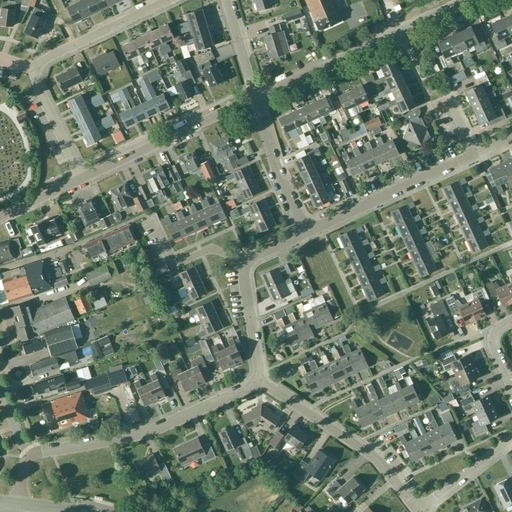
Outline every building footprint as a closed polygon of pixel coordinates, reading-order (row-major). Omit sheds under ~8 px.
[(100,11),(94,0),(82,0),(80,1),(87,17),(100,11)] [(112,5),(110,0),(94,0),(100,11),(112,5)] [(252,0),(253,1),(254,1),(257,10),(272,6),(269,0),(252,0)] [(305,0),(319,31),(343,20),(333,0),(305,0)] [(0,24),(12,26),(14,10),(15,2),(8,1),(7,9),(1,8),(0,16),(0,24)] [(87,17),(80,1),(67,7),(74,23),(87,17)] [(37,37),(45,20),(43,19),(46,13),(34,7),(31,14),(32,15),(24,31),(37,37)] [(205,21),(202,9),(186,13),(189,22),(185,23),(185,22),(177,25),(178,29),(205,21)] [(300,10),(284,15),(286,22),(302,17),(300,10)] [(509,35),(511,33),(511,13),(508,15),(509,16),(502,19),(509,35)] [(507,46),(503,38),(509,35),(502,19),(495,22),(495,21),(491,23),(497,36),(491,39),(497,50),(507,46)] [(209,33),(205,21),(178,29),(179,34),(188,31),(187,30),(191,29),(193,38),(209,33)] [(159,28),(156,30),(167,53),(171,51),(168,44),(167,45),(165,42),(174,38),(167,24),(168,24),(167,24),(159,28)] [(269,28),(271,34),(264,36),(271,58),(289,52),(283,31),(281,31),(279,25),(269,28)] [(466,29),(460,32),(467,48),(473,45),(477,53),(487,48),(482,37),(476,39),(470,26),(466,28),(466,29)] [(152,31),(151,29),(143,33),(151,49),(159,45),(160,48),(159,49),(162,55),(167,53),(156,30),(152,31)] [(467,48),(460,32),(459,31),(455,33),(455,34),(449,37),(456,53),(462,50),(466,58),(471,56),(467,48)] [(135,37),(137,39),(133,40),(144,64),(148,62),(145,55),(144,56),(142,53),(151,49),(143,33),(135,37)] [(213,45),(209,33),(193,38),(182,41),(183,46),(191,43),(191,42),(194,41),(197,50),(213,45)] [(450,56),(456,53),(449,37),(442,40),(437,42),(443,55),(438,57),(443,68),(453,64),(450,56)] [(133,40),(129,42),(121,46),(128,60),(136,56),(138,59),(136,59),(139,65),(136,66),(140,74),(147,70),(144,64),(133,40)] [(113,52),(103,56),(102,55),(92,60),(99,75),(119,65),(113,52)] [(169,57),(172,62),(178,60),(175,54),(169,57)] [(184,100),(187,99),(187,97),(194,95),(189,85),(196,83),(184,59),(176,62),(181,73),(175,76),(178,84),(174,85),(181,100),(183,99),(184,100)] [(381,69),(385,76),(385,78),(399,71),(394,59),(380,66),(379,64),(372,68),(374,72),(381,69)] [(216,64),(211,66),(208,61),(197,66),(200,72),(203,71),(210,87),(217,83),(218,84),(222,83),(222,82),(223,81),(216,64)] [(84,70),(78,73),(76,68),(56,77),(62,90),(82,81),(83,83),(89,81),(84,70)] [(390,88),(391,89),(405,83),(399,71),(385,78),(385,76),(377,79),(379,84),(386,80),(390,88)] [(466,78),(463,71),(447,78),(450,85),(466,78)] [(467,95),(470,102),(485,95),(485,94),(482,88),(490,85),(486,75),(474,80),(477,85),(464,91),(466,96),(467,95)] [(152,99),(158,112),(169,107),(163,93),(157,96),(148,77),(143,79),(152,99)] [(141,104),(147,117),(158,112),(152,99),(143,79),(138,81),(147,101),(141,104)] [(396,101),(410,94),(405,83),(391,89),(390,88),(382,91),(384,95),(392,92),(395,99),(396,101)] [(358,112),(358,113),(363,112),(359,104),(368,99),(362,85),(350,91),(356,105),(355,105),(358,112)] [(122,89),(127,100),(131,108),(131,109),(137,122),(147,117),(141,104),(135,106),(126,87),(122,89)] [(117,91),(122,102),(127,100),(122,89),(117,91)] [(511,89),(503,94),(505,98),(511,94),(511,89)] [(358,112),(355,105),(356,105),(350,91),(338,96),(344,110),(340,112),(344,121),(351,118),(350,116),(358,112)] [(485,95),(470,102),(469,102),(471,107),(472,106),(475,113),(490,106),(487,99),(495,96),(493,91),(485,94),(485,95)] [(81,95),(68,101),(73,112),(103,98),(100,93),(84,101),(81,95)] [(415,106),(410,94),(396,101),(395,99),(388,103),(390,107),(397,103),(401,113),(415,106)] [(332,111),(325,97),(313,102),(320,116),(318,117),(322,124),(326,122),(322,115),(332,111)] [(103,98),(73,112),(78,123),(91,117),(88,110),(94,108),(105,103),(103,98)] [(313,102),(302,107),(308,121),(307,122),(310,130),(314,128),(311,120),(318,117),(320,116),(313,102)] [(501,108),(493,112),(490,106),(475,113),(478,119),(477,120),(479,124),(487,120),(490,126),(506,118),(501,108)] [(308,121),(302,107),(290,113),(297,127),(295,127),(299,135),(301,140),(306,138),(303,132),(303,133),(299,126),(307,122),(308,121)] [(131,109),(119,114),(126,127),(137,122),(131,109)] [(418,145),(421,146),(422,143),(431,139),(427,130),(428,127),(425,126),(421,118),(419,119),(418,117),(418,116),(419,114),(417,109),(402,116),(403,118),(409,120),(402,139),(405,140),(409,149),(418,145)] [(295,127),(297,127),(290,113),(278,118),(285,132),(283,133),(287,140),(291,138),(288,131),(295,127)] [(78,123),(83,134),(96,127),(113,119),(111,115),(94,122),(91,117),(78,123)] [(115,124),(113,119),(96,127),(83,134),(88,145),(101,138),(99,132),(115,124)] [(351,139),(348,134),(346,127),(340,130),(345,142),(351,139)] [(352,132),(348,134),(351,139),(360,134),(358,129),(352,132)] [(124,140),(120,130),(112,134),(116,144),(124,140)] [(219,139),(231,165),(233,169),(248,162),(246,156),(236,161),(232,151),(236,149),(229,134),(219,139)] [(380,145),(387,159),(398,154),(392,140),(383,144),(380,136),(376,138),(379,146),(380,145)] [(231,165),(219,139),(210,143),(215,153),(212,154),(216,164),(225,160),(227,164),(225,165),(228,171),(233,169),(231,165)] [(364,170),(375,164),(369,150),(368,151),(360,154),(357,147),(354,141),(350,142),(353,149),(356,156),(357,156),(364,170)] [(380,145),(379,146),(372,149),(369,141),(364,143),(368,151),(369,150),(375,164),(387,159),(380,145)] [(314,166),(313,164),(317,163),(315,157),(320,154),(317,148),(305,153),(304,150),(295,154),(297,159),(294,160),(300,172),(314,166)] [(208,160),(200,164),(194,151),(177,158),(182,169),(184,168),(186,172),(200,166),(205,177),(199,180),(201,183),(216,177),(208,160)] [(357,156),(356,156),(349,159),(346,152),(341,154),(345,162),(346,161),(352,175),(364,170),(357,156)] [(511,181),(511,179),(511,178),(511,159),(511,158),(500,164),(508,180),(507,181),(510,188),(511,187),(511,181)] [(305,183),(319,177),(318,176),(315,169),(323,165),(321,161),(317,163),(313,164),(314,166),(300,172),(305,183)] [(184,178),(177,163),(171,166),(178,179),(178,181),(184,178)] [(508,180),(500,164),(488,169),(496,185),(495,186),(499,193),(503,191),(499,184),(507,181),(508,180)] [(166,177),(161,166),(152,170),(161,188),(169,184),(166,177)] [(178,179),(171,166),(165,169),(171,182),(178,179)] [(220,174),(216,166),(212,168),(216,176),(220,174)] [(254,179),(248,166),(232,173),(233,173),(225,177),(227,181),(234,177),(238,186),(254,179)] [(152,170),(142,175),(147,186),(148,186),(151,193),(155,191),(158,198),(160,202),(165,200),(163,196),(160,188),(161,188),(152,170)] [(324,188),(324,187),(320,180),(328,177),(326,172),(318,176),(319,177),(305,183),(310,195),(324,188)] [(338,181),(344,193),(351,190),(345,178),(338,181)] [(464,194),(460,185),(466,182),(464,178),(458,181),(442,188),(448,201),(464,194)] [(260,192),(254,179),(238,186),(242,195),(235,198),(237,202),(244,199),(260,192)] [(120,210),(128,207),(125,200),(132,197),(125,183),(110,190),(116,204),(117,204),(120,210)] [(138,186),(144,200),(150,197),(143,184),(138,186)] [(310,195),(315,207),(330,200),(326,193),(334,189),(333,188),(331,184),(324,187),(324,188),(310,195)] [(189,190),(183,192),(186,199),(192,196),(189,190)] [(464,194),(448,201),(454,214),(470,207),(465,198),(472,195),(470,191),(464,194)] [(141,195),(133,199),(139,211),(147,208),(141,195)] [(111,214),(102,218),(98,210),(99,210),(93,198),(76,205),(81,218),(82,217),(86,226),(99,220),(103,229),(115,223),(111,214)] [(202,201),(206,208),(213,223),(226,218),(219,202),(210,206),(206,199),(202,201)] [(224,203),(227,210),(235,207),(232,199),(224,203)] [(269,212),(263,199),(248,206),(241,210),(243,214),(250,210),(254,219),(269,212)] [(406,205),(390,212),(397,225),(412,218),(408,209),(414,206),(413,202),(406,205)] [(476,220),(475,220),(471,211),(478,208),(476,204),(470,207),(454,214),(460,227),(476,220)] [(194,205),(190,206),(193,214),(200,229),(213,223),(206,208),(197,212),(194,205)] [(181,211),(177,212),(180,220),(188,235),(200,229),(193,214),(184,218),(181,211)] [(275,225),(269,212),(254,219),(258,228),(251,231),(253,235),(260,232),(275,225)] [(418,231),(414,222),(420,219),(418,215),(412,218),(397,225),(402,238),(418,231)] [(30,226),(39,246),(53,240),(52,237),(56,235),(56,236),(65,232),(58,216),(49,220),(50,222),(46,224),(44,220),(30,226)] [(180,220),(172,224),(168,216),(164,218),(167,226),(174,241),(188,235),(180,220)] [(482,217),(475,220),(476,220),(460,227),(466,240),(481,232),(477,224),(484,221),(482,217)] [(131,227),(132,227),(131,225),(85,245),(92,260),(136,240),(131,227)] [(360,242),(356,233),(363,230),(361,226),(354,229),(339,236),(345,249),(360,242)] [(424,228),(418,231),(402,238),(408,251),(424,244),(424,243),(420,235),(426,232),(424,228)] [(481,232),(466,240),(472,253),(487,246),(483,236),(490,233),(488,229),(481,232)] [(70,233),(74,241),(80,238),(76,230),(70,233)] [(19,248),(21,248),(18,238),(10,240),(0,243),(0,262),(16,258),(21,256),(19,248)] [(360,242),(345,249),(351,262),(366,255),(362,246),(368,243),(367,239),(360,242)] [(430,256),(426,247),(432,244),(430,240),(424,243),(424,244),(408,251),(414,264),(430,256)] [(351,262),(356,275),(372,268),(372,267),(368,259),(374,256),(373,252),(366,255),(351,262)] [(436,253),(430,256),(414,264),(420,277),(436,269),(432,260),(438,257),(436,253)] [(66,276),(56,280),(58,286),(52,288),(42,260),(19,268),(1,273),(3,280),(2,280),(9,302),(10,302),(10,301),(28,296),(28,297),(52,288),(68,283),(66,276)] [(68,272),(65,260),(59,262),(61,268),(56,269),(58,275),(63,274),(68,272)] [(113,261),(105,264),(106,266),(111,277),(118,274),(113,261)] [(267,288),(272,286),(283,281),(279,272),(285,269),(287,273),(294,270),(290,262),(284,265),(277,268),(262,275),(267,288)] [(380,268),(378,264),(372,267),(372,268),(356,275),(362,288),(378,280),(374,271),(380,268)] [(106,266),(86,274),(91,286),(111,277),(106,266)] [(200,279),(194,266),(179,274),(171,277),(173,281),(181,278),(185,287),(200,279)] [(384,277),(378,280),(362,288),(368,301),(384,293),(380,284),(386,281),(384,277)] [(291,282),(290,278),(283,281),(272,286),(267,288),(273,301),(284,296),(287,301),(298,296),(295,291),(289,294),(285,285),(291,282)] [(191,299),(206,292),(200,279),(185,287),(189,295),(181,298),(183,302),(190,299),(191,299)] [(434,281),(438,288),(443,286),(439,279),(434,281)] [(511,302),(511,298),(506,285),(500,287),(496,282),(493,283),(492,281),(485,284),(491,297),(498,294),(503,307),(511,302)] [(472,293),(473,300),(468,303),(475,320),(486,315),(480,303),(485,300),(480,289),(472,293)] [(86,295),(75,300),(81,313),(92,308),(86,295)] [(468,303),(462,305),(458,299),(455,301),(452,295),(444,299),(452,314),(459,311),(465,325),(475,320),(468,303)] [(22,340),(39,335),(39,334),(74,319),(65,297),(31,311),(29,303),(23,305),(23,304),(12,307),(11,307),(22,341),(22,340)] [(311,308),(314,307),(322,325),(333,320),(325,302),(316,306),(312,298),(307,300),(311,308)] [(426,321),(435,339),(448,333),(448,332),(448,333),(441,318),(448,315),(441,300),(429,306),(434,317),(426,321)] [(216,314),(210,301),(195,309),(188,312),(189,316),(197,313),(201,321),(216,314)] [(169,305),(172,312),(178,309),(175,302),(169,305)] [(314,307),(311,308),(305,311),(301,303),(296,305),(302,318),(305,317),(311,330),(322,325),(314,307)] [(329,307),(334,318),(340,315),(335,304),(329,307)] [(285,309),(287,314),(295,311),(293,305),(285,309)] [(285,316),(283,310),(273,314),(276,320),(281,318),(285,316)] [(305,317),(302,318),(296,321),(292,313),(287,315),(291,323),(293,322),(302,340),(313,335),(311,330),(305,317)] [(222,327),(216,314),(201,321),(205,330),(198,334),(199,338),(207,334),(222,327)] [(285,326),(281,318),(276,320),(280,329),(282,328),(290,346),(302,340),(293,322),(291,323),(285,326)] [(79,321),(70,324),(70,325),(45,333),(44,333),(39,335),(37,336),(38,339),(23,344),(26,354),(48,347),(51,355),(77,347),(75,340),(84,338),(79,321)] [(97,340),(100,346),(110,342),(107,336),(97,340)] [(227,340),(230,346),(224,348),(233,367),(236,366),(236,364),(243,361),(240,355),(233,340),(232,338),(227,340)] [(238,338),(233,340),(240,355),(245,352),(238,338)] [(166,342),(170,352),(178,348),(174,339),(166,342)] [(399,345),(407,351),(412,345),(403,339),(399,345)] [(205,340),(199,342),(204,356),(211,353),(205,340)] [(90,343),(93,351),(99,349),(96,341),(90,343)] [(102,348),(105,355),(114,351),(111,344),(102,348)] [(155,348),(160,360),(169,356),(164,344),(155,348)] [(224,348),(219,351),(216,345),(211,347),(214,353),(222,370),(229,367),(230,369),(233,367),(224,348)] [(342,347),(346,355),(349,354),(357,372),(368,367),(360,349),(351,353),(347,345),(342,347)] [(78,360),(75,350),(55,356),(55,357),(29,366),(33,376),(48,371),(59,367),(58,364),(68,361),(68,363),(78,360)] [(337,359),(346,377),(357,372),(349,354),(346,355),(340,358),(336,350),(331,352),(335,360),(337,359)] [(445,370),(452,367),(455,374),(474,365),(468,354),(456,360),(454,354),(440,360),(445,370)] [(337,359),(335,360),(329,363),(325,355),(320,357),(324,365),(326,364),(335,382),(346,377),(337,359)] [(190,361),(193,367),(187,370),(196,388),(199,387),(199,386),(206,382),(202,374),(208,371),(202,356),(190,361)] [(421,360),(424,367),(430,364),(428,357),(421,360)] [(309,362),(313,371),(315,370),(323,388),(335,382),(326,364),(324,365),(318,368),(314,360),(309,362)] [(315,370),(313,371),(307,373),(303,365),(298,367),(302,376),(304,375),(312,393),(323,388),(315,370)] [(455,374),(458,381),(451,384),(456,394),(469,388),(467,382),(479,377),(474,365),(455,374)] [(129,366),(124,369),(128,379),(133,376),(129,366)] [(196,388),(187,370),(182,372),(179,366),(169,371),(174,381),(179,378),(185,392),(192,389),(193,390),(196,388)] [(393,370),(397,380),(402,377),(398,368),(393,370)] [(111,386),(127,381),(123,369),(107,374),(111,386)] [(150,375),(153,381),(147,384),(156,402),(159,401),(158,400),(165,396),(162,390),(169,387),(164,376),(157,379),(155,373),(150,375)] [(67,391),(81,387),(78,377),(65,380),(62,374),(35,383),(35,385),(35,386),(36,389),(37,390),(38,394),(56,389),(58,393),(67,391)] [(409,386),(401,389),(400,389),(408,406),(419,400),(412,384),(413,384),(409,376),(405,378),(409,386)] [(147,384),(142,386),(139,380),(134,382),(137,389),(137,388),(145,406),(152,403),(153,404),(156,402),(147,384)] [(401,389),(398,382),(394,383),(397,391),(390,394),(389,395),(396,411),(408,406),(400,389),(401,389)] [(374,391),(371,383),(366,386),(369,393),(370,393),(374,391)] [(396,411),(389,395),(390,394),(386,387),(382,389),(386,396),(378,400),(377,400),(385,416),(396,411)] [(370,393),(374,400),(366,404),(374,422),(385,416),(377,400),(378,400),(377,399),(378,399),(374,391),(370,393)] [(87,410),(83,400),(82,400),(82,398),(83,398),(81,392),(70,396),(70,397),(68,397),(68,396),(53,401),(53,402),(51,403),(51,402),(42,405),(50,431),(59,428),(59,427),(61,426),(61,427),(73,423),(72,422),(77,421),(77,422),(86,419),(87,419),(85,411),(87,410)] [(493,406),(487,395),(474,401),(471,395),(460,400),(465,411),(473,408),(476,414),(493,406)] [(455,399),(449,402),(452,407),(458,404),(455,399)] [(374,422),(366,404),(357,408),(354,401),(350,402),(353,410),(354,410),(362,427),(374,422)] [(445,402),(439,404),(442,410),(448,408),(445,402)] [(269,412),(270,411),(261,405),(252,409),(253,411),(242,415),(248,428),(259,422),(261,423),(272,430),(279,419),(269,412)] [(484,424),(498,417),(493,406),(476,414),(479,420),(471,424),(476,435),(487,429),(484,424)] [(437,428),(445,445),(457,440),(449,422),(453,420),(448,410),(441,414),(442,416),(445,424),(438,427),(437,428)] [(412,419),(416,426),(421,423),(417,416),(412,419)] [(434,429),(426,433),(434,451),(445,445),(437,428),(438,427),(434,420),(430,422),(434,429)] [(100,426),(98,421),(88,424),(90,429),(100,426)] [(292,426),(285,436),(278,431),(270,443),(280,450),(286,441),(298,449),(307,436),(292,426)] [(235,446),(241,460),(252,455),(244,437),(238,440),(232,427),(219,433),(227,450),(235,446)] [(434,451),(426,433),(418,437),(414,430),(410,432),(414,439),(423,456),(434,451)] [(406,442),(403,435),(399,437),(402,445),(403,444),(411,461),(423,456),(414,439),(406,442)] [(209,443),(201,446),(197,438),(174,448),(177,454),(176,454),(181,465),(201,456),(204,462),(215,457),(209,443)] [(304,481),(309,472),(320,480),(334,460),(319,450),(311,463),(310,462),(308,465),(302,460),(293,474),(304,481)] [(164,462),(158,465),(153,454),(146,457),(147,459),(135,464),(142,479),(160,471),(165,482),(172,479),(164,462)] [(264,464),(271,470),(275,465),(269,459),(264,464)] [(353,477),(342,487),(336,481),(326,490),(335,501),(342,495),(348,502),(363,489),(353,477)] [(499,493),(498,494),(501,499),(500,500),(499,502),(501,506),(503,506),(504,506),(505,508),(511,504),(511,486),(508,478),(495,485),(499,493)] [(469,506),(470,508),(465,510),(463,511),(487,511),(481,500),(469,506)]
